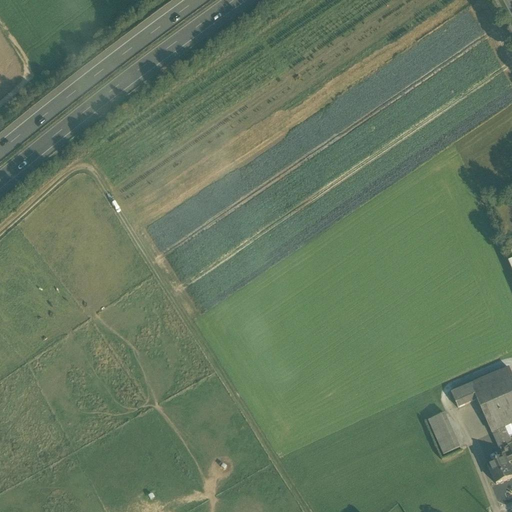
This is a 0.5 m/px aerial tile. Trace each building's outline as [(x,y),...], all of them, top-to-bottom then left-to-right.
[(492,434),(494,433),(504,429),(511,425),(511,376),(509,370),(471,386),(477,401),(492,434)] [(458,409),(477,401),(471,386),(451,395),(458,409)] [(433,432),(444,457),(460,450),(445,415),(429,422),(433,432)] [(511,446),(508,438),(504,429),(494,433),(501,449),(499,450),(503,459),(511,455),(511,446)] [(488,466),(496,486),(511,478),(511,475),(507,465),(511,462),(511,455),(503,459),(488,466)]
